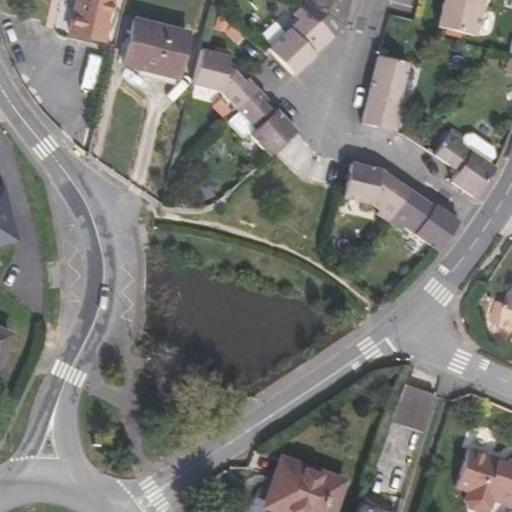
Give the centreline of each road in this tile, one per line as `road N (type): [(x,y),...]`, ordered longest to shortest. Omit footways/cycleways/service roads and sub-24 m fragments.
road 1 (residential): [(0,84),(73,184),(99,247),(101,295),(56,404)]
road 2 (tertiary): [(125,511),(402,330)]
road 3 (residential): [(484,230),(351,143),(315,106)]
road 4 (tertiary): [(402,330),(484,230)]
road 5 (residential): [(402,330),(511,385)]
road 6 (residential): [(315,106),(357,46),(368,0)]
